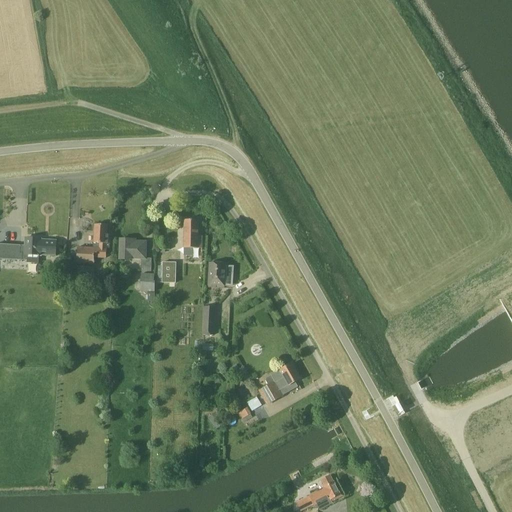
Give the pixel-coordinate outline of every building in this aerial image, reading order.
[(184,248),(202,249),(202,236),(198,236),(198,220),(184,220),(184,248)] [(109,244),(110,244),(110,235),(107,234),(108,226),(95,225),(94,243),(99,244),(99,249),(77,247),(77,263),(94,264),(94,258),(106,259),(107,249),(109,249),(109,244)] [(55,256),(56,242),(44,241),(44,242),(40,242),(41,240),(26,239),(25,248),(20,247),(21,246),(0,244),(0,259),(25,261),(27,261),(27,263),(38,264),(38,261),(38,262),(39,257),(41,257),(42,255),(55,256)] [(151,258),(146,258),(147,242),(136,241),(136,240),(120,239),(119,260),(131,260),(131,259),(142,259),(141,272),(151,272),(151,258)] [(158,239),(158,250),(170,250),(170,239),(158,239)] [(162,283),(175,283),(176,263),(163,263),(162,283)] [(226,264),(210,263),(208,286),(209,286),(208,288),(231,289),(231,278),(225,278),(226,264)] [(70,289),(78,289),(93,290),(93,285),(94,267),(78,266),(77,278),(72,277),(72,268),(66,267),(66,277),(65,288),(70,289)] [(140,291),(154,292),(155,281),(154,281),(154,275),(141,274),(140,291)] [(216,318),(204,317),(203,336),(215,336),(216,318)] [(275,382),(260,391),(267,405),(283,396),(280,391),(300,379),(292,364),(271,376),(275,382)] [(399,403),(394,406),(398,413),(401,412),(402,411),(399,403)] [(245,417),(251,414),(248,408),(242,411),(245,417)] [(209,418),(217,428),(224,423),(216,412),(209,418)] [(340,495),(333,482),(333,483),(330,476),(321,480),(324,487),(325,488),(296,503),(301,511),(313,506),(314,508),(317,509),(329,503),(330,500),(340,495)]
